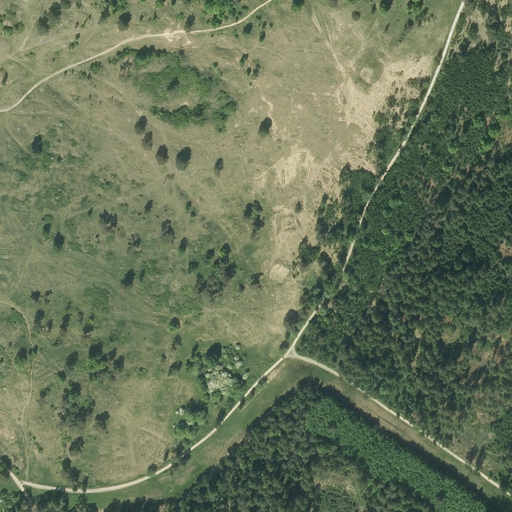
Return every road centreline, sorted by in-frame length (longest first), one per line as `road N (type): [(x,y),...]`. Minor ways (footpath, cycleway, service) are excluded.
road 1 (track): [(292,353),(338,279),(463,0)]
road 2 (track): [(17,483),(86,491),(145,479),(181,457),(292,353)]
road 3 (track): [(511,498),(334,372),(292,353)]
